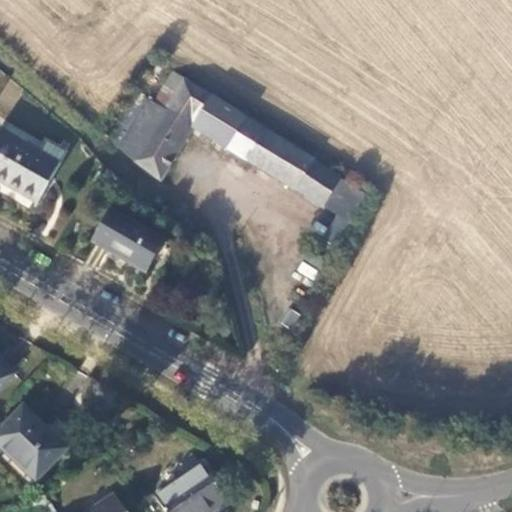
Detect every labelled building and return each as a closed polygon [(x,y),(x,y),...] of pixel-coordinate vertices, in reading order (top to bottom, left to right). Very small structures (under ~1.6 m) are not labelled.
[(145,101),(118,147),(133,161),(159,182),(192,128),(226,149),(244,119),(174,74),(154,107),(145,101)] [(323,210),(342,179),(281,142),(244,119),(226,149),(323,210)] [(58,166),(0,131),(0,182),(37,203),(58,166)] [(163,242),(108,209),(90,240),(146,272),(163,242)] [(349,227),(334,218),(322,241),(337,249),(349,227)] [(0,386),(13,373),(0,361),(0,386)] [(22,407),(0,429),(0,449),(32,482),(60,454),(41,435),(45,429),(22,407)] [(202,466),(153,499),(162,511),(213,511),(227,503),(202,466)] [(122,511),(111,495),(86,511),(122,511)]
